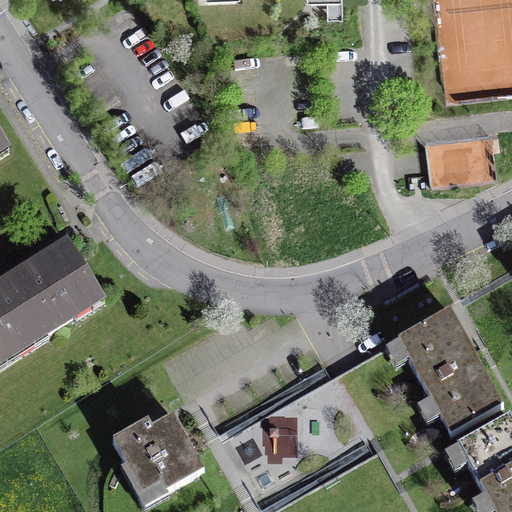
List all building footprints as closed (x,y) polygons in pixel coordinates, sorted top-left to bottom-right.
[(68,247),(0,289),(0,320),(18,349),(100,297),(68,247)] [(424,330),(398,345),(451,438),(503,409),(451,315),(424,330)] [(0,360),(18,349),(0,320),(0,360)] [(298,456),(297,413),(243,415),(243,437),(261,437),(262,458),(298,456)] [(148,425),(113,444),(143,497),(162,486),(166,495),(204,473),(174,420),(152,432),(148,425)] [(483,434),(457,449),(492,511),(511,511),(511,424),(509,420),(483,434)]
